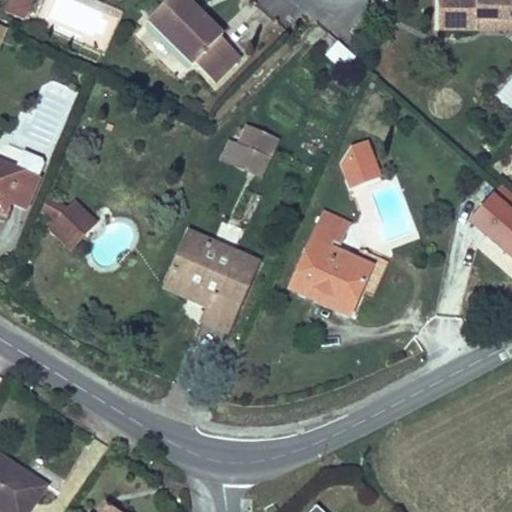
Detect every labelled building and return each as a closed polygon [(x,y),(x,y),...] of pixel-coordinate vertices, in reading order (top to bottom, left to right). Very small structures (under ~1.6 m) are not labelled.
[(7,0),(5,6),(23,14),(29,0),(7,0)] [(202,58),(221,76),(243,53),(226,35),(228,31),(194,0),(170,0),(156,16),(200,60),(202,58)] [(511,0),(438,0),(437,27),(474,28),(475,18),(511,19),(511,0)] [(511,19),(475,18),(474,28),(511,29),(511,19)] [(336,42),(325,55),(343,70),(354,57),(336,42)] [(278,138),(246,123),(237,142),(248,146),(238,166),(261,176),(278,138)] [(248,146),(237,142),(228,137),(219,157),(238,166),(248,146)] [(364,180),(381,173),(368,138),(351,145),(339,162),(348,186),(364,180)] [(0,209),(5,212),(10,200),(27,207),(49,159),(22,148),(20,152),(2,144),(0,148),(0,209)] [(511,179),(506,174),(474,210),(511,241),(511,179)] [(49,194),(40,211),(55,219),(69,206),(49,194)] [(69,206),(55,219),(45,228),(66,249),(75,241),(68,233),(90,213),(76,199),(69,206)] [(311,296),(327,303),(332,292),(356,303),(363,287),(375,292),(389,260),(358,246),(355,252),(339,245),(350,220),(322,208),(292,275),(315,286),(311,296)] [(68,233),(75,241),(97,220),(90,213),(68,233)] [(185,229),(166,274),(211,293),(206,305),(199,321),(226,333),(257,260),(185,229)] [(211,293),(166,274),(161,286),(206,305),(211,293)] [(287,286),(311,296),(315,286),(292,275),(287,286)] [(332,292),(327,303),(351,314),(356,303),(332,292)] [(0,511),(37,511),(50,493),(0,458),(0,511)] [(333,490),(319,506),(326,511),(341,511),(349,504),(333,490)]
